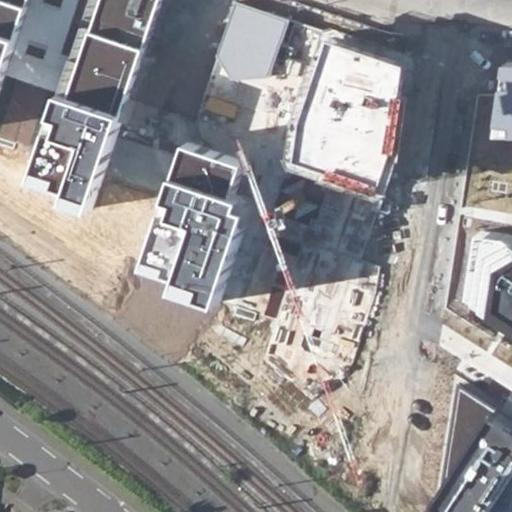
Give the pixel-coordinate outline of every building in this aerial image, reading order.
[(0,0),(0,86),(30,0),(0,0)] [(161,0),(92,0),(66,94),(56,91),(33,173),(68,208),(101,217),(161,0)] [(416,60),(329,33),(295,127),(295,166),(387,196),(406,153),(416,60)] [(252,154),(192,134),(148,265),(178,291),(227,307),(263,197),(241,189),(252,154)] [(511,230),(479,226),(466,306),(496,311),(511,321),(511,230)] [(383,265),(304,242),(264,359),(313,400),(337,383),(350,369),(383,265)] [(511,511),(511,419),(456,380),(437,502),(451,511),(511,511)]
